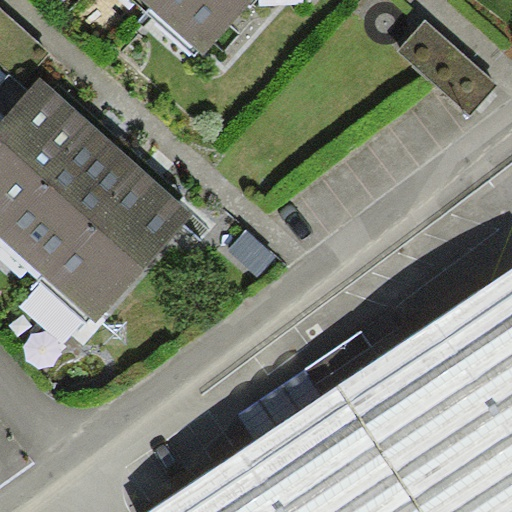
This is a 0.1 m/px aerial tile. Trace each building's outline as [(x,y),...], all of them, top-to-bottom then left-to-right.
[(251,0),(152,0),(148,6),(203,54),(251,0)] [(49,53),(0,7),(0,66),(19,85),(49,53)] [(471,122),(498,92),(426,27),(398,57),(471,122)] [(41,79),(0,124),(0,221),(90,122),(41,79)] [(90,122),(0,221),(0,234),(43,273),(139,166),(90,122)] [(195,215),(139,166),(43,273),(98,324),(195,215)] [(229,253),(259,281),(277,262),(247,234),(229,253)] [(511,511),(511,270),(154,511),(511,511)]
